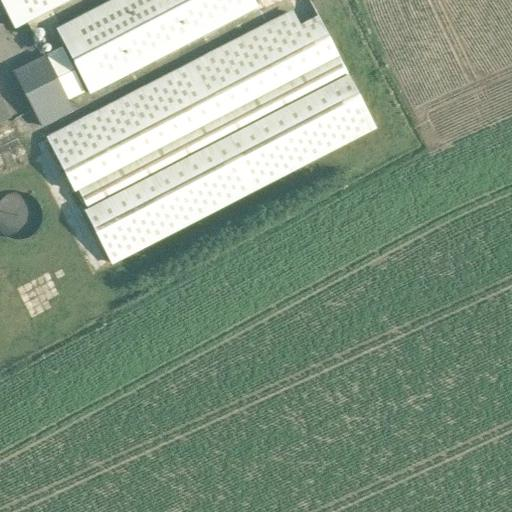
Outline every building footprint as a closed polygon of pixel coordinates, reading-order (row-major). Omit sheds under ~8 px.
[(0,0),(14,27),(65,0),(0,0)] [(109,0),(55,28),(89,95),(257,7),(253,0),(109,0)] [(189,65),(47,138),(74,191),(77,189),(87,208),(83,210),(111,263),(253,190),(375,127),(318,16),(299,26),(291,12),(189,65)] [(62,48),(46,56),(67,100),(84,92),(62,48)] [(13,72),(42,127),(73,110),(67,100),(46,56),(13,72)] [(0,96),(0,122),(10,117),(0,96)] [(0,231),(3,234),(7,238),(12,239),(18,240),(27,239),(34,234),(38,230),(40,225),(42,217),(41,209),(38,202),(32,196),(25,192),(17,192),(9,193),(3,197),(0,200),(0,231)]
